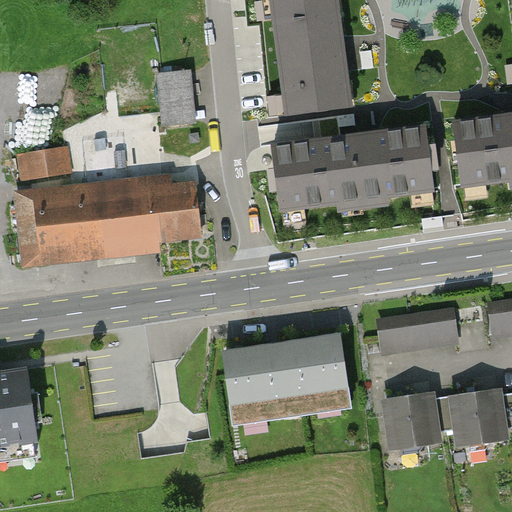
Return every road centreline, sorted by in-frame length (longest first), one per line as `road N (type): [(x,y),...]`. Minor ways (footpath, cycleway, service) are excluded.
road 1 (residential): [(262,287),(236,162),(219,0)]
road 2 (primary): [(0,324),(262,287)]
road 3 (primary): [(262,287),(511,252)]
